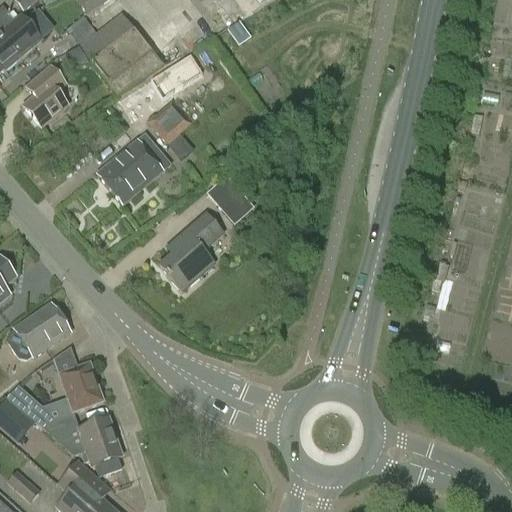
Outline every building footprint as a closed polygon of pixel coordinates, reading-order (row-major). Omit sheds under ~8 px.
[(41,0),(45,9),(65,0),(41,0)] [(86,19),(114,0),(78,0),(75,2),(86,19)] [(138,41),(120,18),(124,15),(117,6),(110,11),(109,10),(89,26),(95,34),(93,35),(95,37),(78,50),(91,66),(90,67),(115,100),(149,79),(176,63),(183,58),(190,53),(182,44),(176,49),(166,36),(178,27),(175,24),(172,26),(171,24),(162,31),(158,26),(138,41)] [(0,37),(18,22),(12,14),(7,19),(0,11),(0,37)] [(20,20),(18,22),(0,37),(0,72),(1,72),(4,75),(34,49),(26,40),(32,35),(20,20)] [(241,48),(254,41),(243,24),(231,31),(241,48)] [(49,70),(25,91),(33,101),(21,110),(41,133),(68,110),(52,92),(61,84),(49,70)] [(146,127),(166,149),(190,128),(170,106),(169,106),(161,97),(146,110),(155,119),(146,127)] [(295,124),(286,110),(285,109),(268,120),(277,133),(283,129),(284,131),(295,124)] [(153,154),(145,160),(135,147),(94,181),(119,210),(167,171),(153,154)] [(250,211),(240,200),(218,220),(228,231),(250,211)] [(206,219),(203,221),(165,254),(170,261),(158,271),(164,279),(163,280),(179,299),(211,271),(200,259),(223,239),(206,219)] [(0,261),(0,306),(10,298),(3,290),(15,281),(0,261)] [(49,310),(26,326),(25,324),(11,333),(12,335),(7,338),(6,346),(18,363),(26,365),(30,361),(31,362),(44,353),(45,354),(69,338),(49,310)] [(58,380),(66,402),(41,411),(17,390),(6,402),(41,433),(73,422),(78,435),(79,435),(73,417),(101,407),(88,369),(58,380)] [(0,411),(0,430),(6,435),(22,417),(7,404),(0,411)] [(107,425),(79,435),(78,435),(73,422),(41,433),(73,460),(80,458),(83,467),(88,465),(90,473),(94,471),(98,483),(120,475),(116,463),(120,462),(107,425)] [(80,511),(110,511),(94,497),(101,489),(77,468),(60,487),(70,495),(67,499),(80,511)] [(40,496),(16,475),(6,487),(30,507),(40,496)] [(80,511),(67,499),(55,511),(80,511)]
